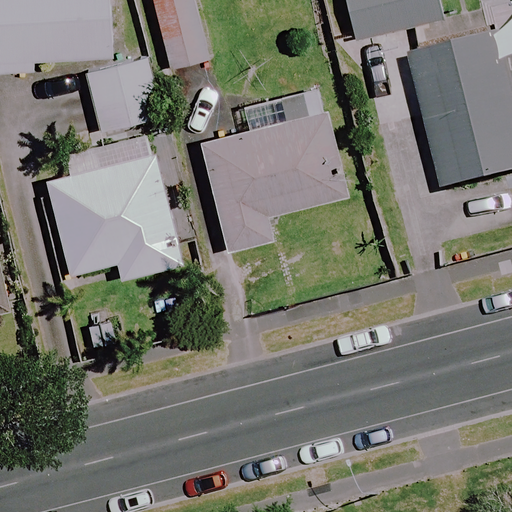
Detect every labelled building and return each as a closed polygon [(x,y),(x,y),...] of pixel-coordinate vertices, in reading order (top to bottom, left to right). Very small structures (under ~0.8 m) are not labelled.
[(0,0),(0,72),(30,70),(29,61),(108,56),(104,0),(0,0)] [(191,0),(151,0),(166,68),(204,60),(191,0)] [(342,0),(351,39),(435,22),(429,0),(342,0)] [(493,36),(407,57),(440,191),(511,173),(511,56),(499,60),(493,36)] [(98,131),(156,117),(141,59),(83,74),(98,131)] [(238,106),(244,133),(198,142),(221,253),(271,242),(265,215),(338,200),(315,90),(238,106)] [(179,264),(151,153),(43,181),(67,275),(113,263),(117,280),(179,264)]
